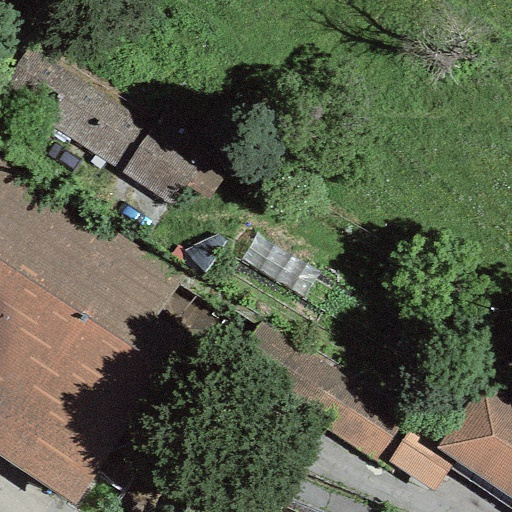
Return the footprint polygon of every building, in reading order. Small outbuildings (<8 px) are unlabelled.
[(229,174),(27,44),(0,85),(0,94),(174,207),(186,188),(210,203),(229,174)] [(185,279),(0,161),(0,458),(75,506),(163,368),(138,352),(185,279)] [(417,411),(262,318),(228,373),(383,466),(386,462),(405,430),(417,411)] [(452,460),(511,499),(511,404),(478,383),(435,448),(452,460)] [(431,491),(452,460),(435,448),(405,430),(386,462),(431,491)]
